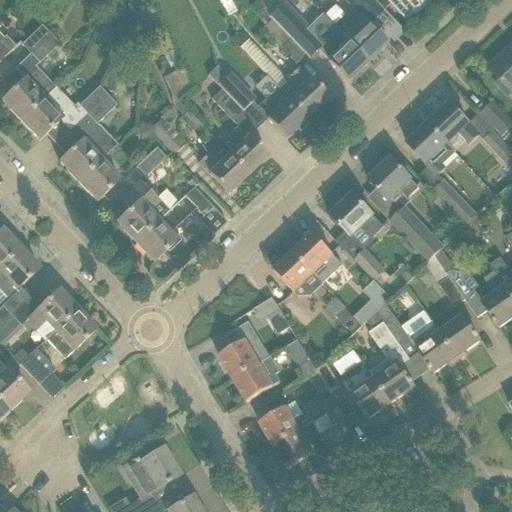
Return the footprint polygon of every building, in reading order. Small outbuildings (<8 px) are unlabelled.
[(215,0),(226,18),(236,12),(228,0),(215,0)] [(387,44),(373,29),(370,25),(384,12),(383,11),(372,0),(342,0),(355,14),(337,32),(348,43),(367,63),(387,44)] [(372,0),(383,11),(389,5),(407,24),(432,0),(372,0)] [(153,7),(139,13),(161,57),(163,56),(170,69),(179,65),(172,52),(174,51),(153,7)] [(315,45),(282,11),(271,21),(289,40),(304,56),(315,45)] [(22,45),(31,55),(51,35),(42,26),(22,45)] [(51,35),(31,55),(39,64),(60,44),(51,35)] [(0,62),(16,48),(6,37),(3,40),(0,42),(0,62)] [(249,38),(239,47),(278,89),(288,80),(249,38)] [(304,56),(289,40),(280,49),(295,64),(304,56)] [(367,63),(348,43),(338,52),(327,41),(317,51),(328,62),(346,82),(367,63)] [(511,45),(488,69),(511,94),(511,45)] [(300,87),(288,99),(307,119),(329,99),(299,67),(289,76),(300,87)] [(2,102),(20,122),(44,100),(43,99),(53,90),(54,89),(36,70),(24,81),(2,102)] [(254,101),(229,75),(218,86),(222,90),(243,112),(254,101)] [(60,122),(70,133),(108,97),(100,88),(80,106),(77,103),(74,106),(78,109),(74,113),(53,90),(43,99),(44,100),(20,122),(39,142),(60,122)] [(243,112),(222,90),(211,100),(232,122),(243,112)] [(78,183),(101,161),(117,146),(98,127),(97,127),(96,125),(117,106),(108,97),(70,133),(80,144),(59,163),(78,183)] [(307,119),(288,99),(277,109),(266,98),(255,108),(285,140),(307,119)] [(481,114),(502,136),(511,126),(511,123),(493,103),(481,114)] [(450,105),(428,125),(447,144),(458,134),(469,146),(479,136),(450,105)] [(188,111),(180,118),(192,131),(200,124),(188,111)] [(148,131),(173,156),(185,145),(161,119),(148,131)] [(239,146),(228,156),(248,176),(268,157),(238,125),(228,134),(239,146)] [(447,144),(428,125),(407,146),(436,177),(446,167),(444,165),(456,154),(447,144)] [(511,149),(503,141),(502,142),(493,132),(483,141),(483,142),(511,173),(511,149)] [(136,168),(146,179),(166,159),(157,149),(136,168)] [(248,176),(228,156),(219,164),(208,153),(197,163),(227,195),(248,176)] [(368,182),(388,203),(401,190),(409,198),(418,189),(391,160),(368,182)] [(101,161),(78,183),(96,203),(120,180),(101,161)] [(116,224),(135,244),(169,212),(140,182),(120,201),(129,212),(116,224)] [(433,192),(466,227),(477,217),(443,182),(433,192)] [(169,212),(135,244),(153,264),(166,251),(168,253),(181,242),(171,231),(194,209),(203,218),(212,209),(193,190),(169,212)] [(330,218),(344,232),(349,238),(361,227),(372,239),(383,228),(353,196),(330,218)] [(390,223),(428,264),(445,249),(406,208),(390,223)] [(0,268),(20,250),(2,230),(0,231),(0,268)] [(312,235),(293,254),(313,275),(333,256),(312,235)] [(0,292),(7,300),(39,270),(20,250),(0,268),(0,292)] [(374,283),(375,283),(386,273),(364,252),(354,262),(374,283)] [(499,328),(511,319),(511,298),(494,273),(484,281),(494,296),(483,303),(472,290),(477,288),(467,275),(464,277),(456,268),(453,270),(441,253),(435,259),(465,301),(477,319),(487,313),(494,322),(493,323),(496,326),(497,325),(499,328)] [(313,275),(293,254),(273,272),(293,293),(313,275)] [(454,309),(465,301),(435,259),(425,267),(454,309)] [(489,267),(494,273),(511,298),(511,275),(501,259),(489,267)] [(380,288),(391,299),(413,279),(402,267),(380,288)] [(374,283),(363,293),(372,302),(380,311),(386,306),(391,300),(380,288),(375,283),(374,283)] [(44,323),(54,332),(54,333),(77,311),(59,291),(36,313),(26,322),(35,332),(44,323)] [(272,299),(253,311),(260,323),(279,311),(272,299)] [(352,315),(336,299),(326,309),(353,337),(362,328),(351,317),(352,315)] [(2,306),(0,308),(0,325),(11,316),(2,306)] [(376,314),(383,324),(409,361),(419,354),(428,368),(427,368),(430,372),(431,371),(434,375),(456,359),(432,323),(409,339),(393,317),(386,306),(380,311),(376,314)] [(54,333),(54,332),(45,340),(64,360),(96,330),(77,311),(54,333)] [(383,324),(376,314),(367,323),(372,331),(373,332),(377,329),(383,324)] [(0,342),(19,325),(11,316),(0,325),(0,342)] [(443,316),(432,323),(456,359),(479,343),(462,318),(450,326),(443,316)] [(392,358),(396,364),(399,368),(409,361),(383,324),(373,332),(369,335),(387,361),(392,358)] [(219,357),(233,381),(258,365),(244,342),(219,357)] [(308,381),(319,375),(316,370),(298,342),(286,349),(292,360),(295,359),(308,381)] [(19,365),(39,385),(48,377),(29,356),(19,365)] [(279,384),(274,376),(278,373),(270,359),(271,359),(270,358),(258,365),(233,381),(247,404),(279,384)] [(0,363),(0,403),(8,413),(28,394),(0,363)] [(316,370),(319,375),(330,394),(341,388),(327,364),(316,370)] [(396,364),(373,380),(391,405),(414,388),(411,384),(412,384),(410,381),(409,381),(399,368),(396,364)] [(317,377),(309,382),(313,387),(320,383),(317,377)] [(391,405),(373,380),(350,396),(368,421),(391,405)] [(320,405),(326,416),(338,409),(332,398),(320,405)] [(0,420),(8,413),(0,403),(0,420)] [(259,424),(273,448),(299,432),(292,421),(302,415),(295,403),(259,424)] [(338,409),(326,416),(333,428),(345,421),(338,409)] [(299,432),(273,448),(287,471),(299,463),(310,481),(337,464),(313,424),(299,432)] [(111,511),(145,511),(158,505),(151,494),(179,477),(163,450),(138,465),(136,461),(122,469),(132,487),(139,499),(127,507),(125,504),(111,511)] [(167,511),(200,511),(192,498),(167,511)]
